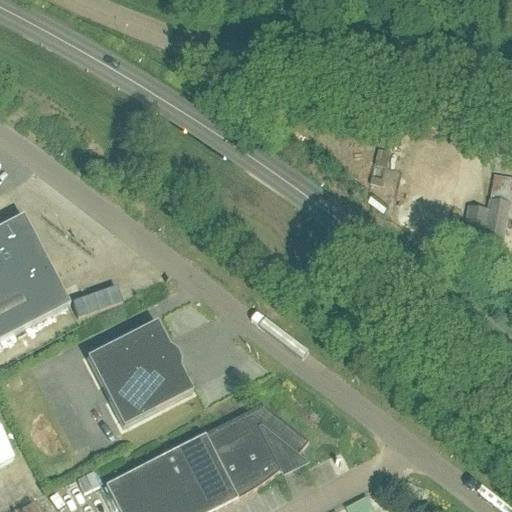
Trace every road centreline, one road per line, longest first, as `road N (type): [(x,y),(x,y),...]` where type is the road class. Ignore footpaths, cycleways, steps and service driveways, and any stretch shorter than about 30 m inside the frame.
road 1 (secondary): [(511,357),(260,160),(0,9)]
road 2 (unclassified): [(0,142),(482,511)]
road 3 (unclassified): [(511,109),(236,60),(73,0)]
road 4 (unknown): [(237,511),(379,432)]
